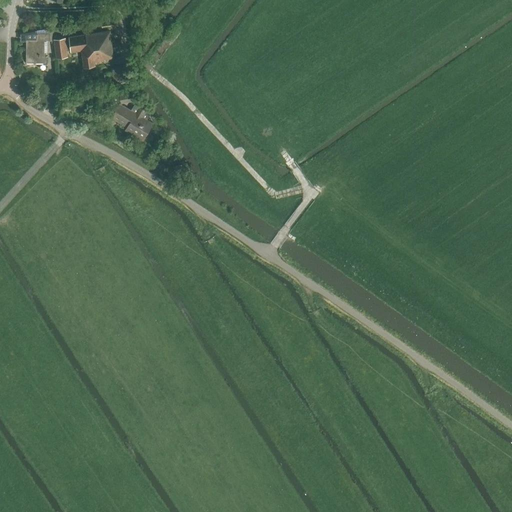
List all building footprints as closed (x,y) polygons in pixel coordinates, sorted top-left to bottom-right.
[(170,30),(171,30),(166,38),(173,43),(181,33),(172,27),(170,30)] [(27,56),(27,63),(33,63),(46,63),(47,55),(44,55),(45,43),(47,43),(47,36),(47,31),(45,31),(40,32),(38,32),(38,42),(27,42),(27,56)] [(109,32),(55,41),(57,60),(67,58),(66,54),(80,52),(82,69),(103,66),(102,62),(105,62),(105,57),(113,56),(110,34),(109,32)] [(126,68),(111,71),(114,85),(129,81),(126,68)] [(102,78),(91,80),(92,86),(103,85),(102,78)] [(121,95),(119,95),(121,103),(137,100),(135,92),(134,92),(121,95)] [(91,102),(89,107),(96,111),(98,108),(94,106),(98,100),(91,102)] [(153,125),(146,121),(151,113),(135,104),(131,112),(121,106),(114,119),(133,130),(131,133),(144,141),(153,125)]
